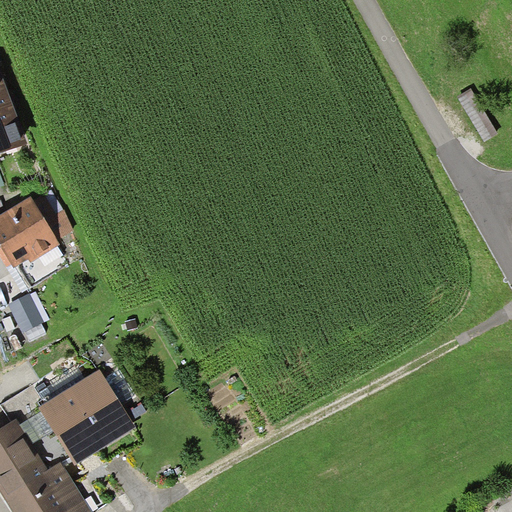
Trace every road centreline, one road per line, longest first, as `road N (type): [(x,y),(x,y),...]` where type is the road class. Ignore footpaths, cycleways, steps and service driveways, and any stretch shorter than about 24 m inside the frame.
road 1 (track): [(511,309),(171,493)]
road 2 (residential): [(481,201),(360,0)]
